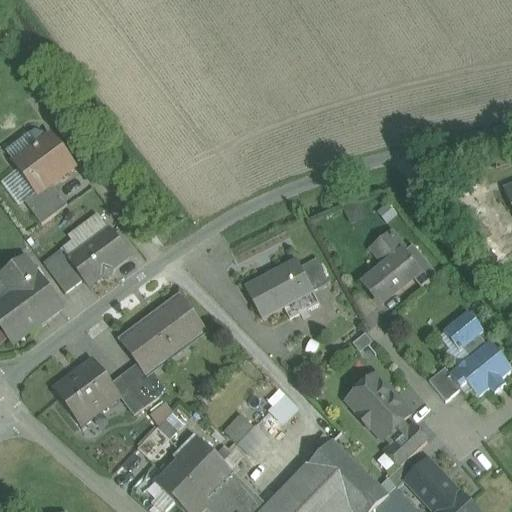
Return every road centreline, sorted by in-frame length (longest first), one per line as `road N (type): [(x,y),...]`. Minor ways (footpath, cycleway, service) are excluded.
road 1 (unclassified): [(511,130),(290,189),(214,228),(1,389)]
road 2 (unclassified): [(381,337),(466,445),(511,413)]
road 3 (residential): [(132,511),(22,415)]
